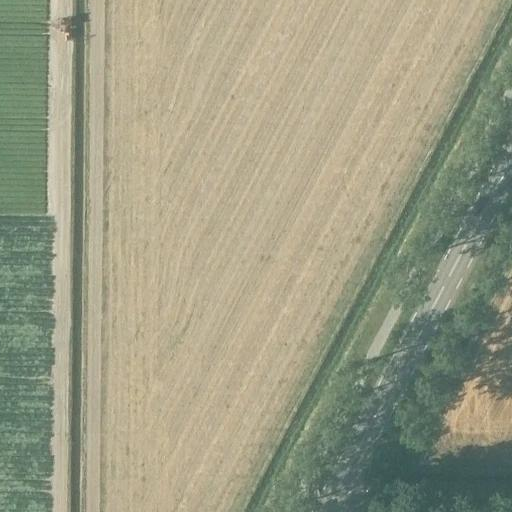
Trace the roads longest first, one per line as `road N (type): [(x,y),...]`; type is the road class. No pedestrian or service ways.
road 1 (track): [(65,0),(61,511)]
road 2 (secondary): [(326,511),(511,156)]
